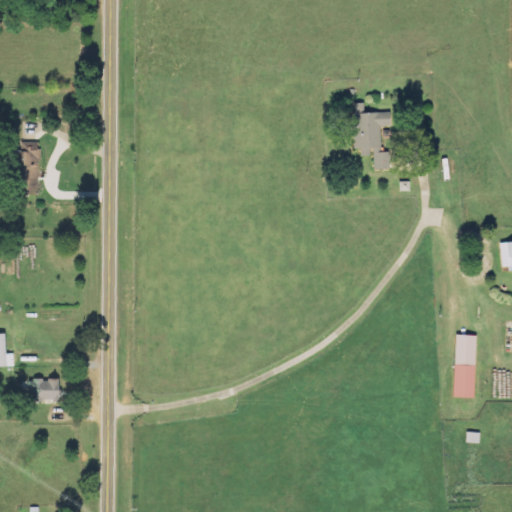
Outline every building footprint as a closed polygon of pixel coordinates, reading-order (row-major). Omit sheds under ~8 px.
[(387,113),(363,113),(363,104),(351,104),(351,152),(370,153),(370,169),(387,170),(387,152),(378,152),(379,126),(387,127),(387,113)] [(14,195),(36,195),(36,142),(19,142),(19,152),(14,152),(14,195)] [(499,270),(511,269),(511,242),(498,243),(499,270)] [(0,367),(12,367),(11,354),(3,354),(3,334),(0,334),(0,367)] [(474,336),(453,335),(451,398),(472,398),(474,336)] [(57,380),(25,379),(25,392),(33,392),(33,401),(56,402),(57,380)]
